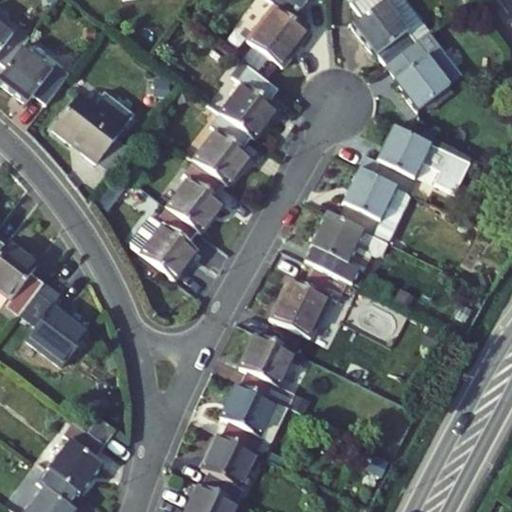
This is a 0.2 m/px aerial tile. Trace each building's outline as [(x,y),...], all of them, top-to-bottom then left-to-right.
[(300,12),(307,2),(304,0),(265,0),(265,1),(273,7),(246,42),(282,69),(309,34),(302,29),(309,20),(300,12)] [(404,0),(358,0),(353,4),(362,17),(351,26),(375,58),(377,56),(386,68),(416,45),(414,43),(428,32),(404,0)] [(0,66),(4,69),(20,49),(28,39),(16,30),(12,35),(0,26),(0,66)] [(394,80),(392,82),(416,112),(423,107),(448,87),(464,76),(431,34),(386,68),(394,80)] [(0,85),(26,106),(32,97),(45,107),(69,76),(56,66),(51,73),(20,49),(4,69),(0,74),(0,85)] [(277,110),(268,104),(278,92),(247,68),(238,80),(245,85),(221,117),(250,140),(252,142),(277,110)] [(169,79),(159,79),(158,98),(169,98),(169,79)] [(448,87),(423,107),(428,114),(454,94),(448,87)] [(52,131),(97,166),(123,131),(77,97),(52,131)] [(194,163),(224,186),(227,188),(250,157),(241,151),(250,140),(221,117),(212,129),(217,133),(194,163)] [(407,194),(430,146),(394,129),(377,163),(366,158),(359,171),(407,194)] [(223,205),(215,199),(224,186),(194,163),(185,175),(190,180),(167,210),(197,234),(200,235),(223,205)] [(386,243),(388,244),(411,196),(407,194),(359,171),(342,206),(345,207),(339,220),(364,231),(386,243)] [(197,234),(167,210),(158,222),(153,218),(131,245),(133,250),(173,282),(197,251),(189,245),(197,234)] [(313,250),(306,264),(313,268),(346,284),(353,270),(356,272),(366,252),(374,256),(380,255),(386,243),(364,231),(339,220),(327,214),(311,249),(313,250)] [(20,316),(44,286),(31,275),(37,267),(6,243),(5,245),(0,250),(0,291),(12,301),(7,307),(20,316)] [(311,340),(331,299),(337,302),(346,284),(313,268),(304,286),(290,279),(270,320),(311,340)] [(89,332),(53,306),(59,297),(44,286),(20,316),(36,328),(25,342),(60,369),(89,332)] [(247,373),(240,387),(276,404),(287,409),(294,396),(277,388),(294,354),(256,336),(240,370),(247,373)] [(221,420),(228,423),(220,438),(255,455),(262,440),(259,439),(276,404),(240,387),(238,386),(221,420)] [(98,420),(87,434),(104,447),(114,433),(98,420)] [(102,466),(94,460),(104,447),(87,434),(71,423),(62,435),(69,441),(45,471),(76,494),(79,497),(102,466)] [(208,474),(201,488),(237,505),(244,492),(239,489),(255,455),(220,438),(218,436),(201,470),(208,474)] [(36,483),(42,489),(24,511),(72,511),(66,507),(76,494),(45,471),(36,483)] [(201,488),(199,487),(186,511),(233,511),(237,505),(201,488)]
